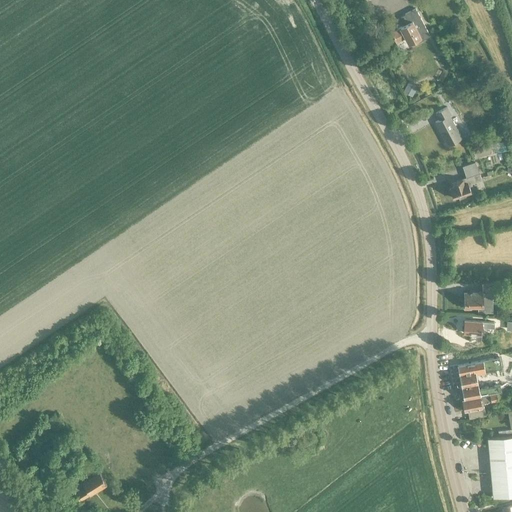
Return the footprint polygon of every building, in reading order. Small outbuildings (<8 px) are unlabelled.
[(433,22),(441,19),(438,8),(429,11),(433,22)] [(422,40),(429,36),(415,9),(404,14),(407,19),(402,22),(404,25),(391,32),(395,41),(405,36),(408,42),(413,40),(415,44),(422,40)] [(473,28),(485,23),(480,12),(468,18),(473,28)] [(453,26),(461,22),(459,17),(451,20),(453,26)] [(474,32),(483,42),(492,34),(483,24),(474,32)] [(409,83),(403,93),(412,98),(418,88),(409,83)] [(447,145),(461,138),(448,115),(451,114),(447,107),(435,113),(439,120),(435,122),(447,145)] [(470,183),(480,180),(474,162),(463,166),(466,178),(452,183),(454,187),(450,189),(453,198),(471,192),(468,186),(471,185),(470,183)] [(490,292),(497,292),(497,284),(484,284),(484,292),(464,292),(464,308),(470,308),(470,306),(478,306),(479,311),(491,311),(490,292)] [(493,327),(494,322),(464,320),(463,333),(480,334),(481,327),(493,327)] [(497,343),(483,346),(484,351),(484,354),(499,351),(498,349),(497,343)] [(463,399),(501,392),(500,391),(500,387),(499,385),(478,389),(475,374),(501,369),(499,357),(457,365),(461,387),(463,399)] [(483,403),(497,400),(496,393),(462,400),(464,411),(467,410),(469,418),(485,415),(483,403)] [(511,435),(487,438),(492,497),(511,495),(511,435)] [(79,500),(106,484),(99,471),(81,482),(82,482),(71,488),(79,500)] [(511,511),(511,497),(511,498),(511,497),(511,505),(503,508),(504,511),(500,511),(511,511)]
